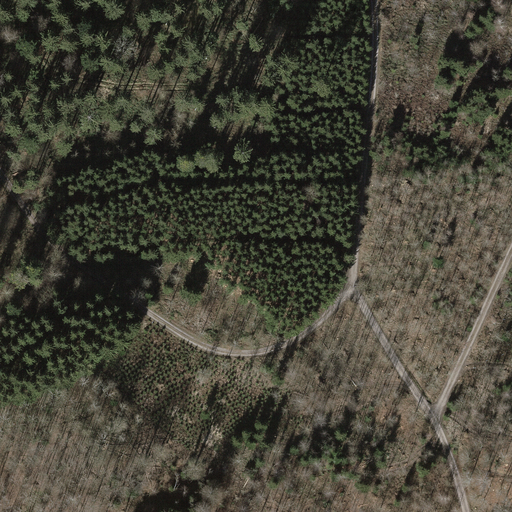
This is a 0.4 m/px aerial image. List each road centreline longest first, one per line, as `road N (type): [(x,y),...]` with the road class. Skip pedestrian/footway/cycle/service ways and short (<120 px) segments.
road 1 (track): [(352,286),(295,339),(222,350),(58,250),(0,174)]
road 2 (track): [(375,0),(352,286)]
road 3 (track): [(511,251),(438,422)]
road 4 (track): [(438,422),(352,286)]
